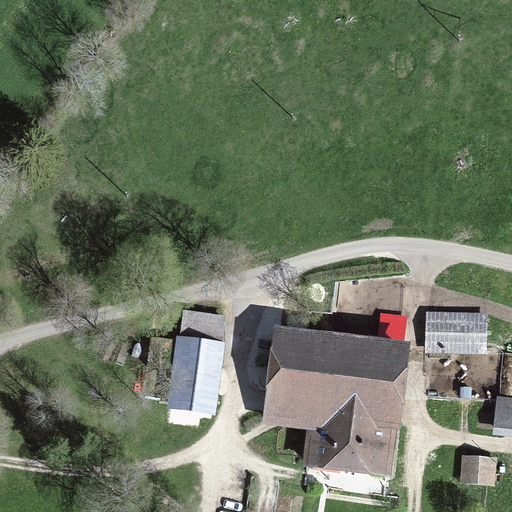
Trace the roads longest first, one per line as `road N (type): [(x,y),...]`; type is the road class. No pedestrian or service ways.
road 1 (unclassified): [(0,345),(358,247),(511,268)]
road 2 (track): [(426,253),(413,511)]
road 3 (track): [(0,468),(150,471),(224,451)]
